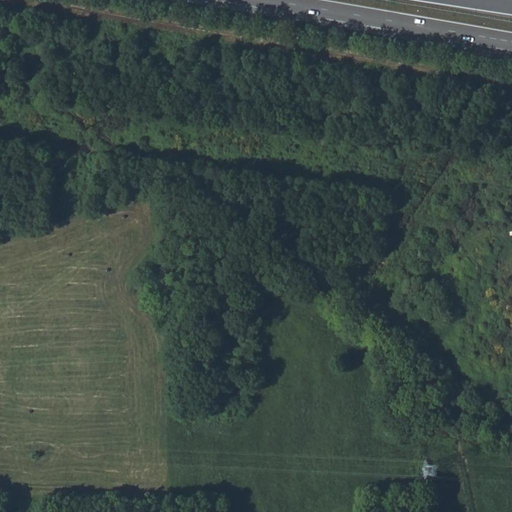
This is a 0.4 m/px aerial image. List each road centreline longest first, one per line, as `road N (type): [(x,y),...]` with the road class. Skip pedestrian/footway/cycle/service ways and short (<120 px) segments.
road 1 (unclassified): [(511,88),(14,0)]
road 2 (trunk): [(268,0),(511,41)]
